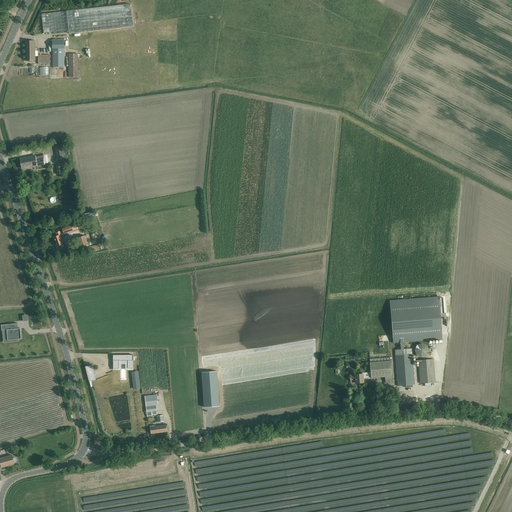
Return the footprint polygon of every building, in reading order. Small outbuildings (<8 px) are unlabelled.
[(131,4),(68,11),(43,14),(45,33),(70,30),(70,33),(134,26),(131,4)] [(64,40),(52,40),(53,49),(53,67),(64,67),(64,49),(64,40)] [(35,41),(26,41),(26,61),(35,61),(35,41)] [(78,54),(69,54),(69,77),(78,77),(78,54)] [(50,55),(38,55),(38,64),(50,64),(50,55)] [(61,144),(55,146),(56,152),(57,151),(58,156),(63,155),(61,144)] [(22,169),(38,166),(45,165),(43,156),(36,157),(36,156),(20,159),(22,169)] [(72,226),(62,229),(64,234),(73,230),(72,226)] [(59,235),(54,237),(57,246),(60,245),(61,247),(65,246),(62,238),(60,239),(59,235)] [(85,236),(77,238),(81,249),(89,247),(85,236)] [(390,301),(393,343),(443,339),(441,317),(446,317),(446,315),(445,297),(445,296),(390,301)] [(18,323),(1,325),(2,331),(7,330),(8,342),(17,341),(17,339),(21,339),(21,333),(20,333),(19,330),(20,330),(20,328),(18,329),(18,323)] [(54,337),(47,339),(50,352),(57,350),(54,337)] [(429,352),(429,351),(429,350),(429,349),(428,349),(428,348),(428,347),(427,347),(427,346),(426,346),(426,345),(425,345),(424,345),(423,344),(422,344),(421,344),(421,345),(420,345),(419,345),(418,346),(417,346),(417,347),(416,348),(416,349),(415,350),(415,351),(415,352),(416,353),(416,354),(417,355),(417,356),(418,356),(419,357),(420,357),(420,358),(421,358),(422,358),(423,358),(424,358),(424,357),(425,357),(426,357),(426,356),(427,356),(428,355),(428,354),(428,353),(429,353),(429,352)] [(415,385),(413,361),(412,349),(394,350),(397,386),(415,385)] [(289,366),(314,363),(313,351),(288,354),(289,366)] [(115,359),(113,359),(113,368),(117,368),(119,368),(119,361),(128,361),(128,368),(134,368),(134,361),(134,355),(115,355),(115,359)] [(380,362),(370,363),(371,372),(371,378),(385,377),(386,383),(392,383),(391,361),(390,358),(387,358),(380,359),(380,362)] [(418,360),(420,384),(436,382),(434,359),(418,360)] [(92,365),(85,367),(89,382),(96,380),(92,365)] [(191,369),(170,372),(172,385),(189,382),(189,379),(188,373),(191,372),(191,369)] [(217,371),(202,372),(204,407),(220,406),(217,371)] [(355,375),(350,375),(350,381),(355,380),(356,380),(356,383),(364,383),(363,379),(371,378),(371,372),(363,373),(363,374),(355,375)] [(155,395),(145,396),(147,412),(157,411),(156,406),(158,405),(157,395),(155,395)] [(169,432),(168,425),(156,426),(156,425),(150,426),(151,434),(169,432)] [(12,455),(0,458),(0,461),(2,468),(14,464),(12,455)]
